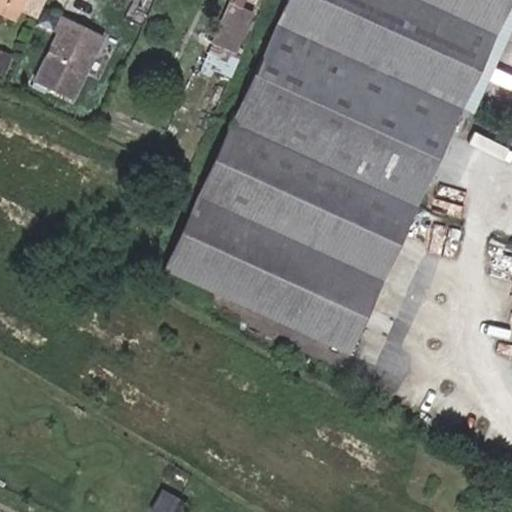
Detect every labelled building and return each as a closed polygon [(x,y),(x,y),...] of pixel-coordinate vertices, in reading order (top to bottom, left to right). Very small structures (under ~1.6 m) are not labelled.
[(0,0),(0,13),(14,20),(23,0),(0,0)] [(61,14),(67,0),(56,0),(51,10),(61,14)] [(97,1),(94,0),(67,0),(61,14),(85,26),(97,1)] [(344,352),(458,106),(506,0),(285,0),(163,268),(344,352)] [(511,0),(506,0),(458,106),(473,114),(511,28),(511,0)] [(210,43),(231,53),(249,13),(237,7),(229,4),(210,43)] [(74,27),(60,21),(44,59),(58,66),(74,27)] [(0,51),(0,77),(1,78),(11,57),(0,51)] [(169,157),(164,171),(179,177),(184,164),(169,157)] [(434,470),(424,464),(409,491),(418,497),(419,494),(430,500),(442,479),(432,473),(434,470)] [(159,511),(162,509),(147,499),(138,511),(159,511)]
